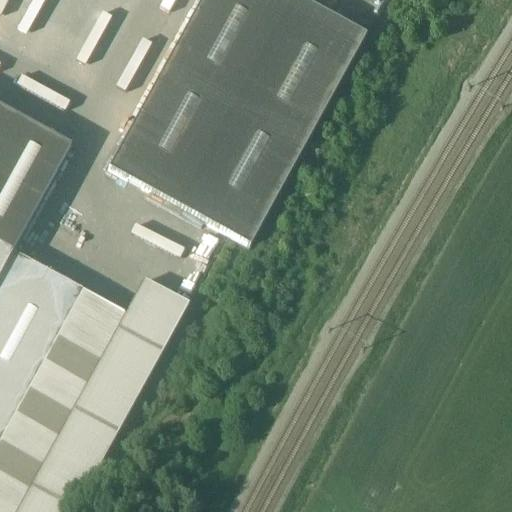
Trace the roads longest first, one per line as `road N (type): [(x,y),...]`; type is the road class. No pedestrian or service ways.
road 1 (unknown): [(0,466),(86,293),(98,128)]
road 2 (unknown): [(98,128),(179,0)]
